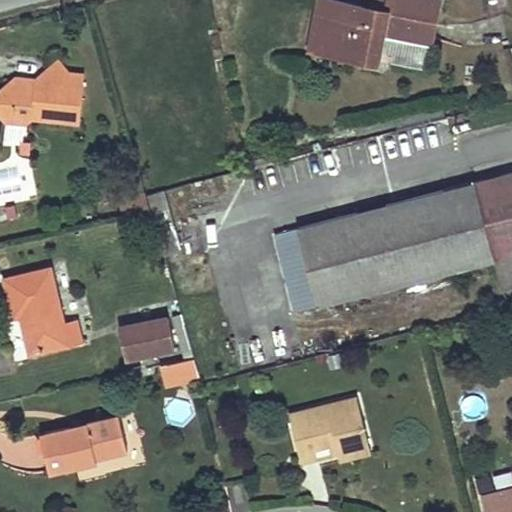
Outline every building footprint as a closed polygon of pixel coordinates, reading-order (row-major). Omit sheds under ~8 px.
[(366,0),(365,5),(336,0),(319,0),(310,49),(378,62),(380,53),(384,33),(431,42),(439,0),(387,0),(387,3),(374,0),(366,0)] [(391,63),(426,69),(431,42),(384,33),(380,53),(392,56),(391,63)] [(60,61),(36,77),(70,80),(71,75),(60,61)] [(33,118),(81,123),(86,76),(71,75),(70,80),(36,77),(36,87),(26,86),(20,77),(0,91),(0,109),(8,120),(28,122),(33,118)] [(36,77),(20,77),(26,86),(36,87),(36,77)] [(511,171),(470,182),(494,260),(504,290),(511,287),(511,171)] [(386,204),(276,233),(297,311),(494,260),(470,182),(386,204)] [(147,191),(125,195),(125,199),(129,214),(152,209),(149,200),(147,191)] [(177,232),(165,196),(149,200),(152,209),(160,237),(177,232)] [(100,204),(104,219),(129,214),(125,199),(100,204)] [(18,213),(16,201),(3,204),(5,215),(18,213)] [(183,253),(177,232),(160,237),(166,257),(183,253)] [(57,318),(44,263),(0,273),(0,280),(7,312),(16,311),(25,350),(77,337),(71,315),(57,318)] [(120,326),(127,353),(176,340),(169,314),(120,326)] [(193,352),(169,357),(174,377),(198,372),(193,352)] [(164,379),(174,377),(169,357),(160,359),(164,379)] [(358,395),(289,412),(302,460),(320,456),(318,447),(336,442),(341,458),(373,450),(358,395)] [(72,421),(41,428),(51,469),(100,457),(99,451),(128,444),(121,409),(88,417),(89,420),(73,424),(72,421)] [(511,511),(511,486),(484,494),(488,511),(511,511)]
